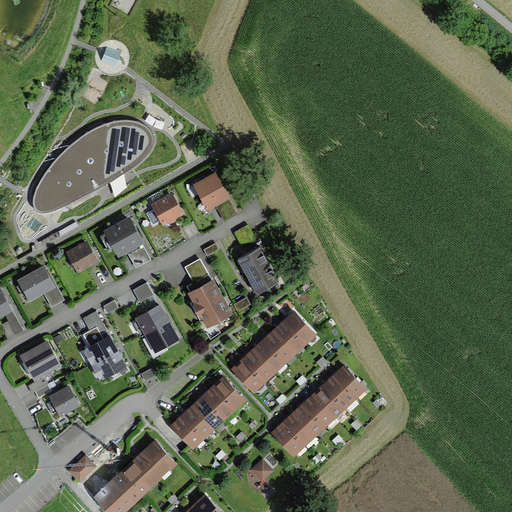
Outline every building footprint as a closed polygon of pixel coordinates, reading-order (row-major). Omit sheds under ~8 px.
[(120,55),(106,50),(102,62),(116,67),(120,55)] [(142,123),(126,120),(104,125),(82,136),(60,155),(46,172),(36,189),(33,199),(33,206),(35,210),(40,214),(49,214),(86,197),(120,176),(143,161),(154,148),(154,138),(149,128),(142,123)] [(210,174),(188,187),(201,212),(224,199),(210,174)] [(173,191),(152,202),(155,208),(146,212),(153,224),(160,219),(163,224),(185,212),(173,191)] [(230,205),(221,209),(225,216),(234,212),(230,205)] [(125,218),(97,234),(111,259),(139,243),(125,218)] [(85,242),(61,255),(72,275),(96,262),(85,242)] [(237,257),(247,274),(270,261),(260,244),(237,257)] [(142,247),(126,256),(133,269),(149,260),(142,247)] [(194,286),(182,293),(201,327),(228,313),(198,260),(184,268),(194,286)] [(247,274),(257,291),(279,279),(270,261),(247,274)] [(40,268),(12,283),(22,302),(50,287),(40,268)] [(145,285),(133,292),(140,304),(152,297),(145,285)] [(54,287),(41,294),(48,309),(62,301),(54,287)] [(113,302),(103,308),(107,315),(118,310),(113,302)] [(138,316),(147,332),(168,320),(159,304),(138,316)] [(295,311),(285,320),(304,342),(314,332),(295,311)] [(95,313),(84,319),(89,329),(101,323),(95,313)] [(14,318),(0,326),(0,328),(5,339),(21,330),(14,318)] [(147,332),(156,349),(178,337),(168,320),(147,332)] [(285,320),(275,329),(294,351),(304,342),(285,320)] [(275,329),(265,339),(284,360),(294,351),(275,329)] [(87,347),(95,361),(116,349),(109,335),(87,347)] [(265,339),(255,348),(274,369),(284,360),(265,339)] [(47,340),(22,353),(34,375),(58,362),(47,340)] [(255,348),(245,357),(264,378),(274,369),(255,348)] [(95,361),(102,375),(124,363),(116,349),(95,361)] [(245,357),(235,366),(254,387),(264,378),(245,357)] [(61,370),(56,364),(43,375),(48,381),(61,370)] [(345,365),(335,374),(354,395),(364,386),(345,365)] [(44,374),(30,381),(37,395),(51,388),(44,374)] [(335,374),(325,384),(344,404),(354,395),(335,374)] [(244,397),(224,376),(214,385),(234,407),(244,397)] [(325,384),(315,393),(334,414),(344,404),(325,384)] [(234,407),(214,385),(204,395),(224,416),(234,407)] [(79,404),(69,387),(51,398),(60,415),(79,404)] [(315,393),(305,402),(324,423),(334,414),(315,393)] [(224,416),(204,395),(194,404),(214,425),(224,416)] [(305,402),(295,411),(314,432),(324,423),(305,402)] [(214,425),(194,404),(184,413),(204,434),(214,425)] [(295,411),(285,420),(304,441),(314,432),(295,411)] [(204,434),(184,413),(174,422),(194,444),(204,434)] [(285,420),(275,430),(294,450),(304,441),(285,420)] [(155,440),(126,468),(145,488),(174,461),(155,440)] [(80,479),(98,462),(87,450),(69,467),(80,479)] [(268,452),(252,467),(262,478),(279,463),(268,452)] [(126,468),(97,495),(112,511),(120,511),(145,488),(126,468)] [(222,511),(206,495),(196,504),(203,511),(222,511)]
